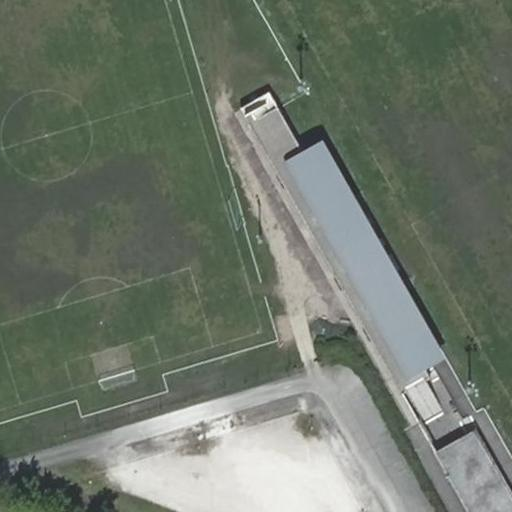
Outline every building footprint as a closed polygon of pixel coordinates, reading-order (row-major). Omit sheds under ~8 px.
[(271,92),(243,108),(316,231),(320,229),(326,238),(321,240),(410,391),(438,375),(418,340),(307,153),(271,92)] [(324,143),(307,153),(418,340),(434,331),(324,143)] [(320,229),(316,231),(321,240),(326,238),(320,229)] [(418,424),(435,444),(444,436),(427,416),(418,424)] [(481,426),(469,432),(476,447),(488,441),(481,426)] [(469,432),(440,448),(474,511),(511,511),(511,484),(488,441),(476,447),(469,432)]
